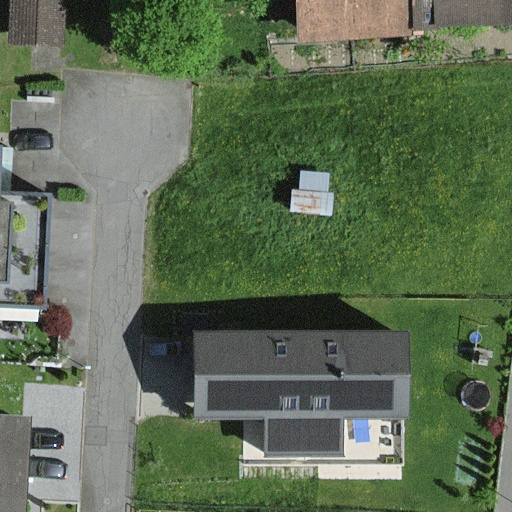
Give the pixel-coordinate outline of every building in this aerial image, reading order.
[(66,0),(9,0),(8,46),(64,48),(66,0)] [(511,0),(294,0),(298,45),(414,37),(413,32),(511,25),(511,0)] [(3,191),(5,148),(0,148),(0,309),(48,312),(53,194),(3,191)] [(411,465),(410,331),(195,333),(196,420),(250,420),(250,467),(411,465)] [(27,511),(33,418),(0,415),(0,511),(27,511)]
